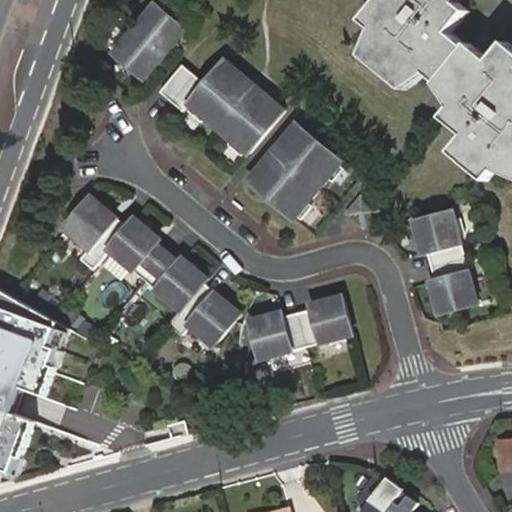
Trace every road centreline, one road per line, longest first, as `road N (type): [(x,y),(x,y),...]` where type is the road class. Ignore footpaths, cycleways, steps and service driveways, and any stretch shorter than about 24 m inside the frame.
road 1 (residential): [(422,403),(384,258),(350,249),(272,268),(232,245),(115,146)]
road 2 (residential): [(422,403),(17,511)]
road 3 (tertiary): [(0,187),(70,0)]
road 4 (residential): [(422,403),(474,511)]
